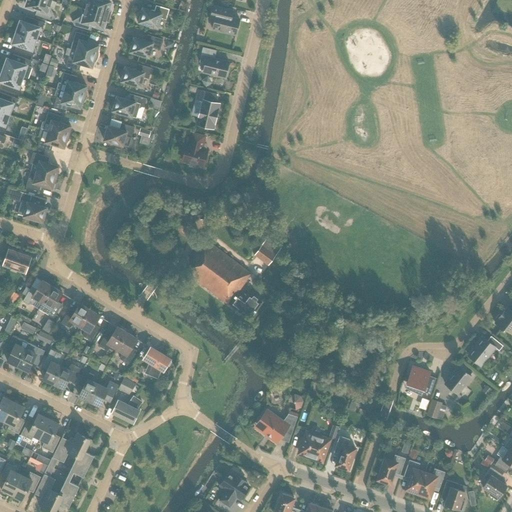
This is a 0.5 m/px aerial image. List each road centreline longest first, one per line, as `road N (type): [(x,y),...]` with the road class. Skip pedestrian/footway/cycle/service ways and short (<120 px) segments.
road 1 (residential): [(267,0),(219,180),(197,184),(85,152)]
road 2 (residential): [(353,493),(406,352),(453,349),(511,279)]
road 3 (residential): [(59,240),(66,276),(188,349),(181,407)]
road 4 (residential): [(85,152),(130,0)]
road 5 (residential): [(126,440),(0,377)]
